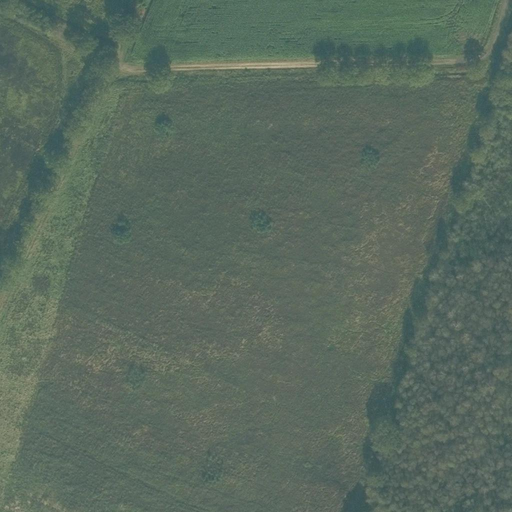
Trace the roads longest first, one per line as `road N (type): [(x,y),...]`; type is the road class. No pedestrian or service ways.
road 1 (track): [(505,0),(479,62),(113,67)]
road 2 (track): [(113,67),(0,303)]
road 3 (track): [(113,67),(123,41),(38,0)]
